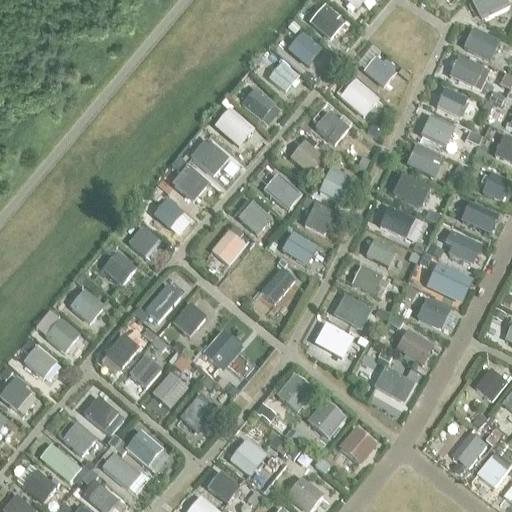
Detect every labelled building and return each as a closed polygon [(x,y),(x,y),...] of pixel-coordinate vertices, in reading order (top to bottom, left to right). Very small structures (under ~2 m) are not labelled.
[(340,0),(357,14),(369,0),(340,0)] [(509,12),(502,0),(484,0),(470,7),(479,26),(509,12)] [(344,29),(338,24),(340,21),(325,9),(310,28),(331,45),(344,29)] [(490,66),(499,45),(471,33),(462,53),(490,66)] [(308,71),(321,55),(302,38),(288,54),(308,71)] [(397,78),(393,75),(396,72),(385,64),(383,67),(375,61),(364,77),(387,93),(397,78)] [(472,93),(481,72),(457,61),(448,82),(472,93)] [(286,97),(299,80),(279,64),(266,81),(286,97)] [(379,104),(356,85),(340,103),(363,123),(379,104)] [(457,123),(466,103),(443,92),(434,112),(457,123)] [(275,110),(256,94),(242,111),(262,127),(275,110)] [(240,151),(254,134),(229,114),(215,132),(240,151)] [(335,150),(352,128),(342,120),(339,124),(329,116),(315,134),(335,150)] [(444,153),(454,133),(428,121),(418,141),(444,153)] [(472,154),(483,142),(473,133),(462,144),(472,154)] [(511,169),(511,145),(502,140),(493,161),(511,169)] [(324,163),(313,153),(316,149),(308,142),(290,163),(309,180),(324,163)] [(215,181),(231,161),(214,147),(198,167),(215,181)] [(434,184),(443,163),(414,149),(405,170),(434,184)] [(209,189),(189,172),(174,191),(194,207),(209,189)] [(340,207),(349,187),(348,186),(349,183),(331,175),(320,198),(340,207)] [(296,194),(278,178),(263,195),(281,211),(296,194)] [(501,207),(510,187),(491,178),(481,198),(501,207)] [(420,214),(429,194),(400,181),(391,201),(420,214)] [(182,220),(177,216),(179,214),(167,203),(152,220),(169,235),(182,220)] [(486,235),(495,215),(472,204),(463,225),(486,235)] [(272,223),(252,206),(237,223),(257,240),(272,223)] [(325,240),(335,218),(315,208),(305,230),(325,240)] [(405,244),(414,224),(387,211),(377,231),(405,244)] [(228,270),(245,250),(238,244),(242,239),(233,232),(229,237),(228,236),(211,256),(228,270)] [(158,246),(142,233),(128,249),(145,263),(158,246)] [(471,270),(481,250),(449,235),(443,249),(449,252),(446,259),(471,270)] [(318,252),(292,237),(282,255),(308,270),(318,252)] [(387,272),(396,254),(373,243),(365,261),(387,272)] [(136,275),(118,258),(103,274),(121,291),(136,275)] [(373,301),(383,281),(359,269),(350,290),(373,301)] [(275,309),(296,285),(281,272),(260,297),(275,309)] [(455,302),(463,285),(434,272),(427,289),(455,302)] [(158,327),(181,301),(167,289),(144,315),(158,327)] [(90,330),(105,313),(85,296),(71,312),(90,330)] [(359,335),(370,315),(343,300),(332,320),(359,335)] [(440,335),(449,315),(425,303),(415,323),(440,335)] [(189,343),(207,323),(190,308),(172,328),(189,343)] [(64,358),(79,341),(60,325),(46,342),(64,358)] [(341,364),(352,345),(324,329),(313,349),(341,364)] [(420,370),(432,350),(406,334),(394,354),(403,360),(401,364),(411,370),(413,366),(420,370)] [(243,353),(222,335),(202,358),(223,376),(243,353)] [(120,374),(138,354),(123,341),(105,361),(120,374)] [(57,368),(37,351),(23,368),(43,385),(57,368)] [(146,393),(162,374),(145,361),(129,380),(146,393)] [(402,409),(413,388),(383,372),(373,392),(402,409)] [(491,408),(507,388),(490,374),(474,395),(491,408)] [(169,415),(188,393),(170,377),(151,399),(169,415)] [(315,398),(294,380),(276,401),(297,419),(315,398)] [(31,398),(25,393),(27,390),(15,381),(0,398),(0,403),(15,416),(31,398)] [(511,417),(511,396),(501,409),(511,417)] [(118,420),(97,403),(83,420),(103,437),(118,420)] [(213,417),(196,403),(179,423),(196,437),(213,417)] [(328,445),(346,424),(324,406),(307,427),(328,445)] [(95,446),(76,428),(62,444),(81,461),(95,446)] [(293,447),(300,437),(293,431),(285,441),(293,447)] [(360,470),(376,451),(355,433),(338,452),(360,470)] [(162,455),(141,437),(125,454),(147,473),(162,455)] [(282,458),(289,449),(275,438),(268,448),(282,458)] [(468,475),(486,451),(469,438),(451,462),(468,475)] [(249,482),(266,460),(246,444),(229,465),(249,482)] [(294,463),(300,454),(292,448),(286,457),(294,463)] [(81,474),(50,449),(39,463),(70,488),(81,474)] [(492,494),(511,470),(495,458),(476,482),(492,494)] [(323,477),(329,470),(320,461),(314,469),(323,477)] [(139,479),(119,463),(106,479),(126,495),(139,479)] [(55,491),(59,487),(52,482),(49,486),(37,475),(22,493),(43,510),(57,492),(55,491)] [(240,492),(219,476),(206,493),(227,509),(240,492)] [(300,511),(312,511),(323,500),(300,482),(286,500),(300,511)] [(112,511),(118,505),(94,485),(81,500),(96,511),(112,511)] [(511,509),(511,491),(503,503),(511,509)] [(257,504),(251,499),(246,505),(252,510),(257,504)] [(29,511),(15,500),(5,511),(29,511)] [(212,511),(199,501),(190,511),(212,511)]
